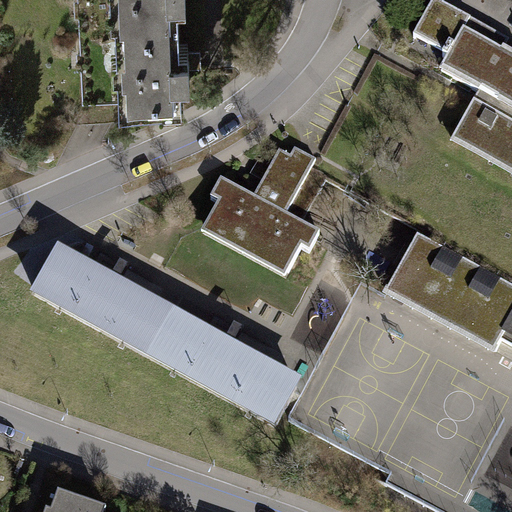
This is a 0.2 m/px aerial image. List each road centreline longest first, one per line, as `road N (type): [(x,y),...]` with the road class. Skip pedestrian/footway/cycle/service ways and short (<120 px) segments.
road 1 (residential): [(0,218),(232,114),(297,52),(321,0)]
road 2 (residential): [(251,511),(0,417)]
